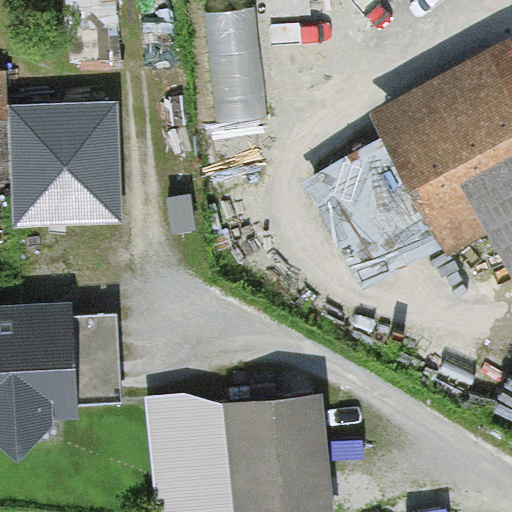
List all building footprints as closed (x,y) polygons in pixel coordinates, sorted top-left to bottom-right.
[(236,0),(216,1),(223,113),(272,110),(265,0),(236,0)] [(511,75),(311,181),(369,289),(495,223),(511,255),(511,75)] [(127,218),(124,97),(1,100),(0,78),(0,179),(19,179),(20,220),(127,218)] [(74,308),(0,310),(0,416),(78,413),(74,308)] [(332,511),(321,395),(233,404),(243,511),(332,511)]
